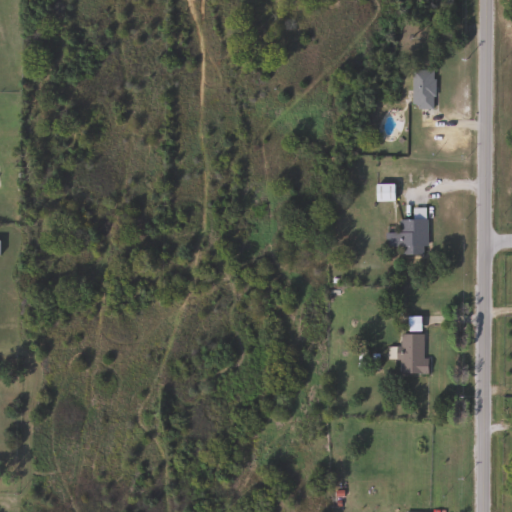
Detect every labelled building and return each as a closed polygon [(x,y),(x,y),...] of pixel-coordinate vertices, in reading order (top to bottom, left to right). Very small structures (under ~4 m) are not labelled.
[(432,108),(410,108),(410,69),(432,69),(432,108)] [(14,72),(14,86),(5,86),(5,72),(14,72)] [(374,183),(392,183),(392,200),(374,200),(374,183)] [(425,218),(425,254),(399,254),(399,218),(425,218)] [(425,333),(424,373),(399,373),(399,333),(425,333)]
